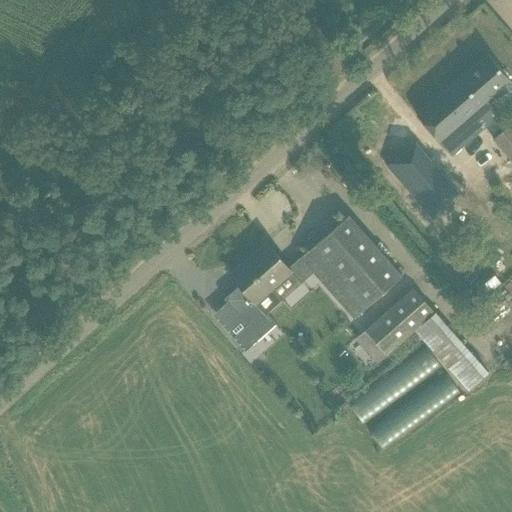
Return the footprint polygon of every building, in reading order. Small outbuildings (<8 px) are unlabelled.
[(486,100),(508,80),(488,56),(418,116),(439,140),(462,120),(474,134),(498,113),(486,100)] [(511,125),(511,124),(492,140),(511,164),(511,125)] [(79,140),(77,157),(93,158),(95,142),(79,140)] [(511,173),(499,184),(511,199),(511,173)] [(401,274),(361,229),(348,214),(300,257),(313,272),(352,317),(401,274)] [(477,242),(461,255),(472,268),(505,239),(495,227),(477,242)] [(239,285),(224,298),(226,302),(247,324),(232,337),(244,350),(275,323),(266,313),(281,300),(271,288),(290,271),(279,258),(266,243),(266,244),(249,258),(252,261),(234,277),(231,274),(230,275),(239,285)] [(386,356),(433,313),(411,289),(364,331),(386,356)] [(299,336),(298,351),(308,352),(309,337),(299,336)] [(345,403),(337,409),(341,416),(350,410),(345,403)]
